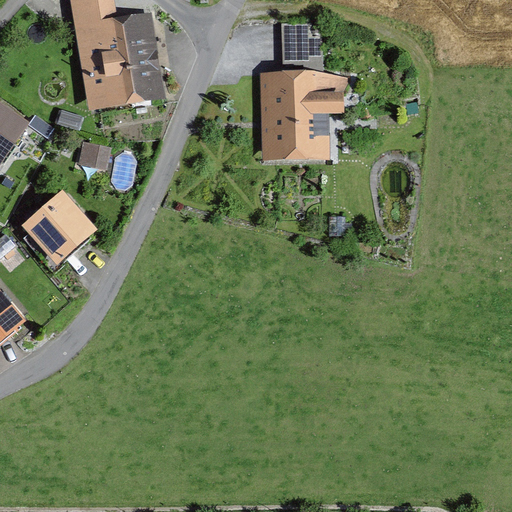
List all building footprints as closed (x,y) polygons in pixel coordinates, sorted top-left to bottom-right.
[(154,94),(142,18),(115,23),(111,0),(79,0),(95,105),(154,94)] [(286,66),(323,65),(322,36),(312,37),(312,23),(284,24),(286,66)] [(344,81),(318,74),(275,75),(277,153),(319,152),(318,116),(340,115),(340,98),(344,81)] [(0,111),(0,162),(1,163),(25,127),(0,111)] [(84,143),(80,165),(109,170),(113,148),(84,143)] [(63,200),(32,227),(60,259),(91,232),(63,200)] [(0,241),(0,258),(2,261),(18,248),(7,235),(0,241)] [(0,338),(21,321),(0,295),(0,338)]
